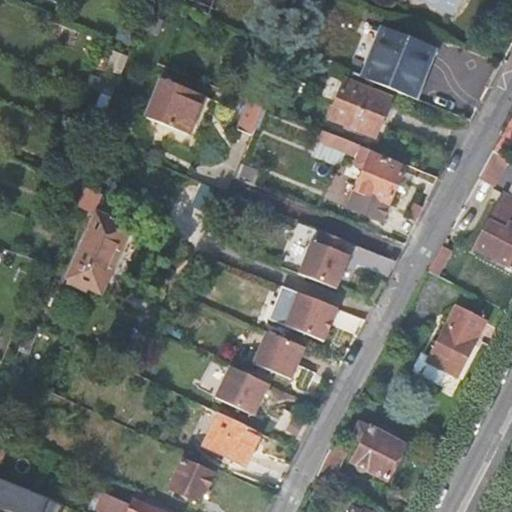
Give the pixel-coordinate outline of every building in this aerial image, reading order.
[(452,17),(460,1),(456,0),(431,0),(428,6),(452,17)] [(396,35),(376,85),(428,106),(448,56),(396,35)] [(161,79),(146,118),(187,135),(202,96),(161,79)] [(343,84),(329,118),(373,136),(387,101),(343,84)] [(239,130),(252,135),(263,107),(249,101),(239,130)] [(356,158),(360,147),(326,133),(323,140),(344,148),(342,153),(356,158)] [(494,184),(507,158),(493,151),(491,153),(479,177),(494,184)] [(378,230),(406,242),(413,228),(384,215),(403,168),(369,155),(349,203),(383,217),(378,230)] [(511,266),(511,198),(503,194),(475,247),(511,266)] [(95,212),(69,278),(102,291),(128,225),(95,212)] [(297,273),(334,288),(348,255),(344,254),(349,242),(319,229),(314,241),(311,240),(297,273)] [(353,261),(388,275),(394,260),(360,246),(353,261)] [(281,323),(320,339),(334,307),(295,291),(281,323)] [(455,307),(420,372),(437,381),(444,368),(457,375),(484,322),(455,307)] [(251,361),(289,377),(302,346),(264,330),(251,361)] [(233,405),(261,418),(276,387),(248,374),(233,405)] [(286,411),(278,428),(303,441),(311,424),(286,411)] [(246,465),(262,433),(219,413),(204,446),(246,465)] [(361,424),(353,438),(363,444),(354,462),(389,479),(405,445),(361,424)] [(0,434),(0,463),(10,439),(0,434)] [(347,476),(341,473),(336,471),(340,463),(344,465),(350,455),(334,446),(319,474),(319,476),(342,487),(347,476)] [(184,461),(171,488),(199,502),(212,475),(184,461)] [(341,473),(344,465),(340,463),(336,471),(341,473)] [(63,511),(66,507),(0,478),(0,511),(63,511)] [(102,499),(97,511),(162,511),(132,499),(128,509),(102,499)]
